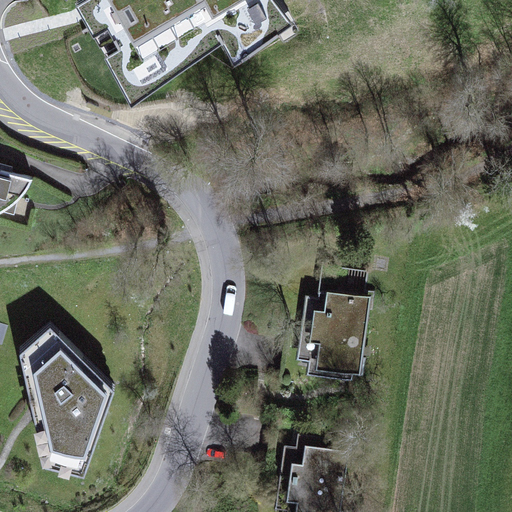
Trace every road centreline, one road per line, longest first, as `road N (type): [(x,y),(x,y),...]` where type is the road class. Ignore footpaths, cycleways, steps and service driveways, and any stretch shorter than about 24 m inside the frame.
road 1 (residential): [(0,101),(48,135),(145,166),(216,224),(223,334),(170,486),(147,511)]
road 2 (track): [(277,217),(438,184),(511,142)]
